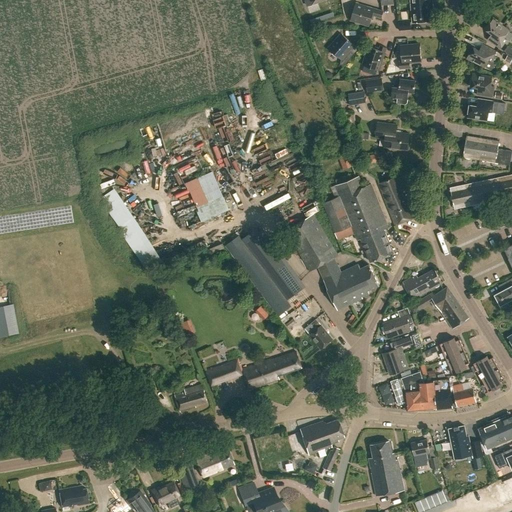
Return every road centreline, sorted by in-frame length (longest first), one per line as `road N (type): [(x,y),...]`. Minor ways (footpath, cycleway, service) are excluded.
road 1 (tertiary): [(433,223),(449,33)]
road 2 (tertiary): [(511,369),(433,223)]
road 3 (unclassified): [(360,412),(431,418),(511,399)]
road 4 (unclassified): [(0,467),(151,440)]
road 5 (unclassified): [(151,440),(295,413)]
road 6 (residential): [(361,346),(417,237),(433,223)]
